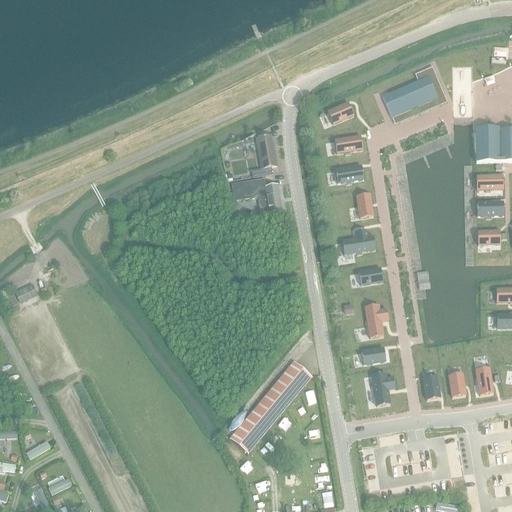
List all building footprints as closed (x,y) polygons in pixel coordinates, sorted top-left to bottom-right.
[(511,62),(511,46),(476,55),(480,71),(511,62)] [(417,83),(382,98),(391,120),(437,100),(428,78),(417,83)] [(403,78),(387,85),(389,91),(406,84),(403,78)] [(361,102),(356,114),(372,120),(376,109),(361,102)] [(348,106),(327,114),(329,119),(332,125),(332,127),(335,126),(335,125),(341,123),(353,118),(350,111),(348,106)] [(475,110),(478,120),(487,117),(484,107),(475,110)] [(310,113),(311,124),(322,122),(321,112),(310,113)] [(499,130),(475,130),(476,165),(511,163),(511,131),(499,132),(499,130)] [(271,138),(256,140),(261,171),(277,168),(274,152),(273,152),(271,138)] [(410,138),(398,141),(400,146),(411,143),(410,138)] [(360,139),(334,143),(335,147),(336,154),(336,156),(339,155),(343,155),(345,155),(345,156),(350,156),(350,154),(362,152),(360,139)] [(392,158),(390,148),(376,151),(378,161),(392,158)] [(247,152),(235,155),(237,162),(249,160),(247,152)] [(355,169),(366,166),(363,155),(351,158),(355,169)] [(361,169),(335,173),(336,177),(337,184),(337,186),(340,185),(344,184),(344,185),(346,184),(346,186),(351,185),(351,184),(363,182),(361,169)] [(502,178),(476,179),(476,183),(477,183),(477,190),(476,190),(476,192),(479,192),(479,191),(484,191),(484,192),(485,192),(485,193),(490,193),(490,191),(503,191),(502,178)] [(260,216),(281,212),(277,187),(265,189),(264,181),(230,186),(233,203),(257,199),(260,216)] [(362,198),(356,199),(358,212),(359,212),(360,218),(359,218),(360,221),(362,220),(368,219),(373,219),(369,197),(362,198)] [(503,204),(477,205),(477,210),(477,216),(477,218),(480,218),(484,218),(486,218),(486,220),(491,220),(491,218),(503,218),(503,204)] [(356,241),(342,244),(342,249),(343,248),(344,255),(343,255),(344,257),(346,256),(353,255),(356,255),(357,257),(362,256),(361,254),(375,252),(373,239),(367,240),(366,233),(355,234),(356,241)] [(500,233),(477,234),(477,238),(478,238),(478,245),(478,247),(480,247),(487,247),(500,246),(500,241),(500,233)] [(406,249),(400,251),(407,267),(413,265),(406,249)] [(380,271),(358,275),(359,279),(360,286),(360,288),(363,287),(369,286),(382,284),(380,271)] [(337,297),(357,291),(355,284),(335,290),(337,297)] [(32,286),(26,289),(15,294),(20,303),(36,295),(32,286)] [(499,292),(496,292),(496,294),(496,300),(496,305),(511,304),(511,291),(505,291),(505,292),(499,292)] [(352,307),(344,308),(346,316),(353,315),(352,307)] [(378,307),(365,309),(367,323),(365,323),(366,328),(368,328),(368,332),(369,332),(370,338),(369,338),(370,341),(372,340),(378,339),(383,339),(381,324),(388,323),(386,312),(379,313),(378,310),(378,307)] [(347,317),(340,318),(344,340),(351,338),(347,317)] [(511,317),(496,317),(496,322),(497,322),(497,329),(497,331),(499,331),(499,330),(506,330),(506,331),(511,330),(511,317)] [(383,351),(361,354),(362,359),(363,365),(363,367),(366,367),(372,366),(385,364),(383,351)] [(248,455),(312,378),(294,363),(230,441),(248,455)] [(477,381),(475,381),(476,386),(478,386),(480,398),(493,396),(489,370),(484,371),(477,372),(475,372),(476,375),(477,379),(477,381)] [(423,371),(409,373),(410,379),(424,376),(423,371)] [(385,376),(372,378),(374,391),(372,392),(373,397),(374,396),(375,400),(376,407),(376,409),(378,409),(378,408),(385,407),(385,408),(390,407),(387,392),(394,391),(393,380),(386,381),(385,376)] [(451,378),(449,378),(449,380),(450,387),(452,400),(465,398),(462,376),(457,377),(451,378)] [(425,380),(423,380),(424,383),(425,389),(425,390),(427,402),(432,402),(440,400),(436,378),(432,379),(425,380)] [(495,393),(498,400),(506,398),(504,391),(495,393)] [(0,440),(16,440),(16,432),(0,432),(0,440)] [(511,438),(494,441),(496,448),(511,445),(511,438)] [(50,450),(46,442),(24,454),(28,461),(50,450)] [(507,448),(499,449),(500,456),(509,455),(507,448)] [(0,471),(14,473),(15,466),(0,463),(0,471)] [(461,481),(471,479),(469,472),(460,474),(461,481)] [(71,487),(68,480),(48,489),(52,497),(71,487)] [(45,511),(50,510),(41,489),(34,492),(43,511),(45,511)] [(8,495),(0,492),(0,501),(5,503),(8,495)]
